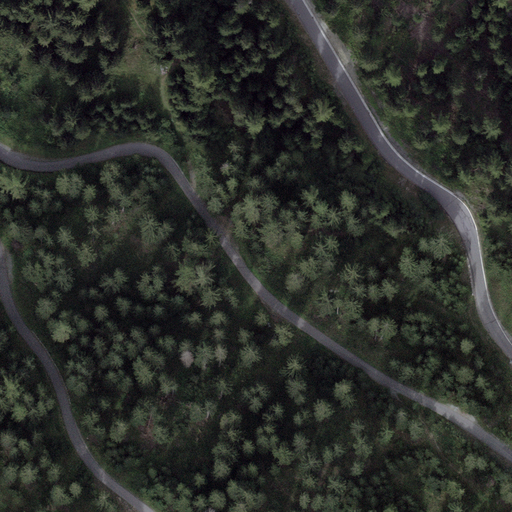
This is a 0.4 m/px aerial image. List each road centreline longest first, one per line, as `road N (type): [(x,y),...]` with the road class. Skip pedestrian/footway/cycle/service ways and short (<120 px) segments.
road 1 (tertiary): [(294,0),(378,141),(458,210),(483,306),(511,349)]
road 2 (track): [(392,385),(486,511)]
